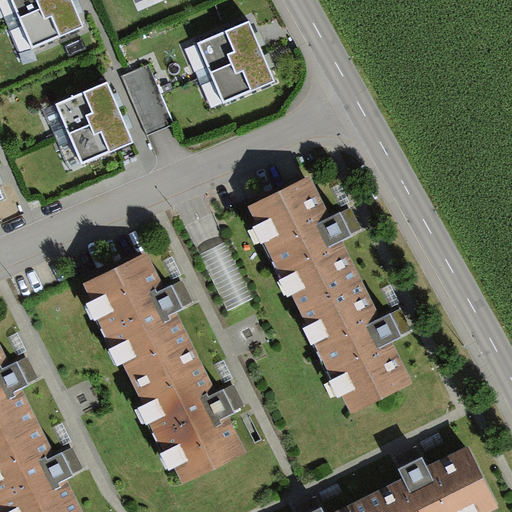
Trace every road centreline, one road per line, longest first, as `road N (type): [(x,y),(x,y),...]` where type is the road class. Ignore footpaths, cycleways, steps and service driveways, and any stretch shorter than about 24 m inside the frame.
road 1 (residential): [(353,102),(0,257)]
road 2 (tertiary): [(511,387),(353,102)]
